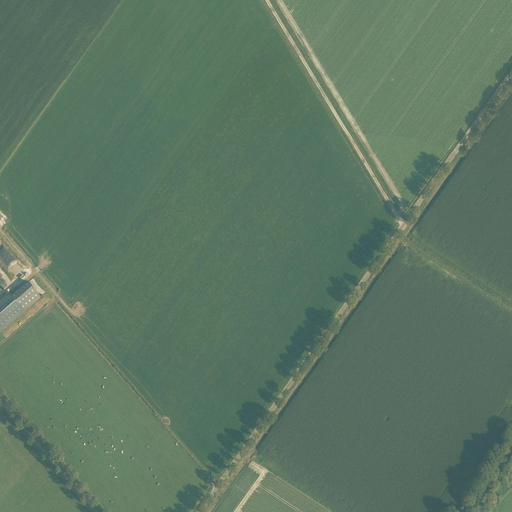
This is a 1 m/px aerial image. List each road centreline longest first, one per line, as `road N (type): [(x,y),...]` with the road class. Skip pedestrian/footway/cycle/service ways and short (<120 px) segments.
road 1 (unclassified): [(199,511),(511,71)]
road 2 (track): [(266,0),(404,225)]
road 3 (track): [(136,388),(0,231),(0,213)]
road 4 (unclassified): [(95,511),(0,401)]
road 5 (track): [(511,310),(398,234)]
